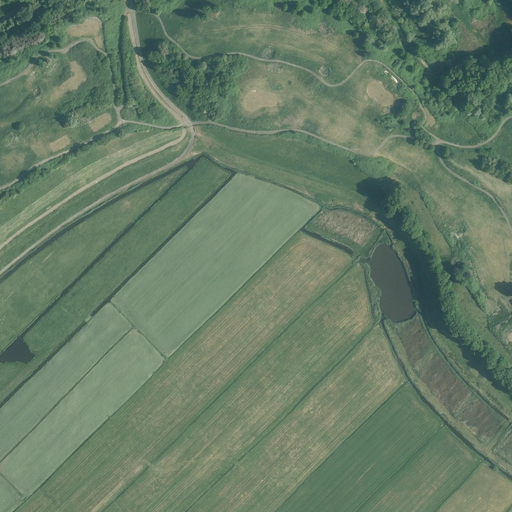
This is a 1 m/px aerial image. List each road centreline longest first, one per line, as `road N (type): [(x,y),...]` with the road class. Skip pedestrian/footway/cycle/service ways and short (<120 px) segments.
road 1 (track): [(386,222),(147,461),(158,472),(224,457),(239,467)]
road 2 (track): [(186,153),(203,148),(386,222),(420,275),(427,316)]
